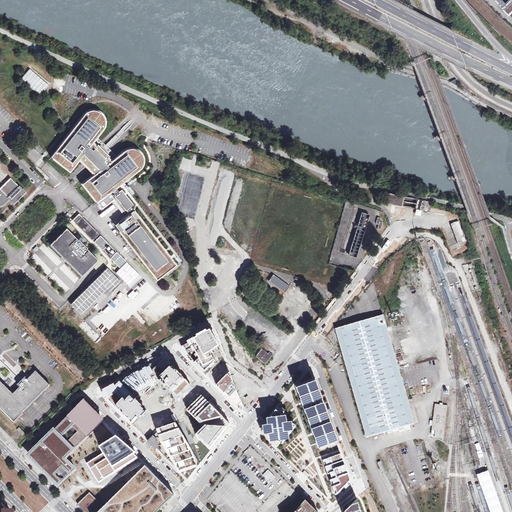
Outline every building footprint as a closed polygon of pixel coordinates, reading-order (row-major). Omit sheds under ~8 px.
[(495,0),(504,9),(508,5),(502,0),(495,0)] [(41,94),(49,84),(30,68),(21,78),(41,94)] [(50,91),(62,94),(65,74),(52,73),(50,91)] [(80,184),(95,202),(108,192),(109,191),(113,188),(139,168),(141,166),(143,163),(143,161),(143,158),(143,156),(142,153),(140,151),(138,149),(134,148),(131,147),(128,148),(125,150),(111,160),(108,156),(109,154),(104,148),(98,143),(96,145),(92,141),(104,126),(105,124),(105,121),(105,118),(104,115),(102,113),(100,111),(97,110),(94,109),(91,109),(88,110),(86,112),(84,114),(50,158),(68,172),(79,158),(95,173),(80,184)] [(0,206),(2,206),(3,206),(4,205),(5,205),(5,204),(10,199),(21,188),(10,177),(0,187),(0,206)] [(10,199),(12,201),(23,190),(21,188),(10,199)] [(112,195),(112,196),(124,212),(125,211),(128,208),(131,206),(119,190),(116,192),(112,195)] [(108,192),(95,202),(99,208),(112,198),(108,192)] [(428,213),(430,202),(385,193),(383,204),(405,208),(428,213)] [(127,214),(112,226),(154,281),(174,266),(132,211),(131,211),(127,214)] [(362,212),(348,254),(356,257),(370,215),(362,212)] [(81,216),(78,213),(72,219),(75,222),(81,216)] [(99,233),(82,216),(75,223),(92,240),(99,233)] [(466,241),(458,220),(456,221),(455,221),(453,222),(452,223),(452,222),(451,223),(451,224),(451,225),(452,226),(451,226),(452,229),(453,228),(453,229),(452,229),(453,232),(454,232),(455,235),(456,238),(457,241),(457,242),(458,243),(458,244),(459,243),(459,244),(460,243),(463,242),(466,241)] [(67,229),(51,245),(83,277),(99,261),(67,229)] [(115,251),(100,236),(94,242),(109,257),(110,256),(115,251)] [(120,255),(115,251),(110,256),(111,258),(114,261),(120,255)] [(136,272),(121,256),(110,267),(123,280),(122,281),(125,284),(136,272)] [(106,267),(67,306),(80,319),(120,280),(106,267)] [(274,275),(269,280),(284,291),(289,285),(274,275)] [(256,325),(240,314),(226,321),(231,335),(247,337),(256,325)] [(342,354),(366,437),(415,423),(405,390),(402,380),(399,370),(383,315),(335,329),(342,354)] [(214,327),(180,345),(182,348),(192,361),(205,373),(216,362),(211,353),(217,350),(216,350),(220,347),(214,327)] [(253,399),(293,352),(272,337),(240,371),(253,399)] [(168,361),(163,356),(99,391),(105,397),(133,424),(139,417),(142,420),(147,413),(146,412),(148,409),(130,392),(133,391),(148,382),(156,377),(176,398),(191,383),(168,361)] [(230,398),(241,409),(240,405),(232,385),(226,369),(213,382),(230,398)] [(303,407),(319,454),(333,450),(337,448),(335,441),(336,441),(331,424),(324,405),(323,401),(318,387),(319,387),(316,380),(314,381),(311,372),(308,370),(298,384),(298,386),(298,387),(296,387),(297,390),(303,407)] [(17,420),(24,413),(23,412),(45,390),(50,385),(44,380),(36,371),(28,380),(25,378),(18,385),(20,388),(13,394),(0,380),(0,408),(0,410),(13,424),(17,420)] [(197,434),(211,449),(232,424),(201,394),(186,410),(202,426),(204,427),(197,434)] [(75,409),(75,410),(29,455),(59,486),(71,474),(76,470),(68,462),(66,463),(64,460),(66,458),(95,430),(102,422),(82,402),(75,409)] [(448,405),(435,404),(432,429),(431,434),(434,437),(444,438),(448,405)] [(288,416),(286,411),(280,406),(270,419),(267,419),(268,422),(265,426),(263,426),(263,428),(261,431),(264,433),(264,435),(266,435),(267,435),(270,435),(270,442),(272,442),(280,450),(289,440),(295,434),(288,416)] [(150,444),(187,478),(201,462),(191,439),(184,421),(176,420),(157,427),(148,440),(148,441),(150,444)] [(138,457),(119,438),(101,449),(105,456),(88,466),(92,473),(97,482),(132,461),(138,457)] [(478,443),(474,444),(477,451),(476,452),(478,458),(483,456),(478,443)] [(159,453),(154,458),(159,463),(164,458),(159,453)] [(323,460),(336,496),(350,481),(341,454),(323,460)] [(380,461),(377,462),(389,490),(392,489),(380,461)] [(89,492),(78,504),(85,511),(157,511),(162,507),(166,503),(174,495),(145,465),(144,465),(104,507),(89,492)] [(476,475),(489,511),(502,511),(488,471),(482,473),(476,475)] [(228,475),(219,484),(226,490),(220,496),(235,511),(242,511),(244,510),(238,505),(241,503),(242,504),(244,502),(246,504),(247,502),(244,499),(241,501),(237,498),(244,492),(240,488),(241,487),(228,475)] [(344,511),(362,511),(358,499),(350,506),(344,511)] [(315,511),(316,511),(306,501),(296,511),(315,511)]
